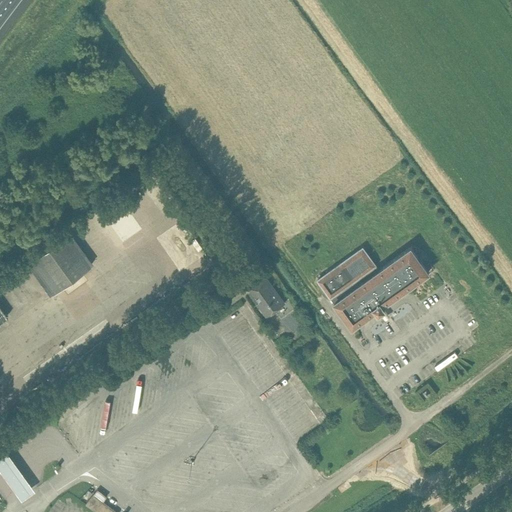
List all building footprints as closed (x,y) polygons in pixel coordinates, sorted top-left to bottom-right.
[(124,242),(140,229),(121,204),(105,216),(124,242)] [(52,294),(91,266),(68,234),(29,262),(52,294)] [(428,270),(427,270),(412,248),(412,247),(379,270),(363,247),(317,280),(325,290),(330,298),(331,297),(334,302),(335,303),(336,303),(352,325),(351,325),(352,327),(376,309),(378,312),(380,311),(385,307),(383,304),(429,271),(428,270)] [(267,316),(285,303),(265,275),(249,287),(263,306),(261,308),(267,316)] [(248,318),(239,323),(242,328),(251,323),(248,318)] [(298,425),(320,408),(308,392),(286,409),(298,425)] [(4,451),(0,453),(0,473),(19,501),(32,491),(4,451)] [(95,511),(117,511),(94,494),(86,504),(95,511)]
